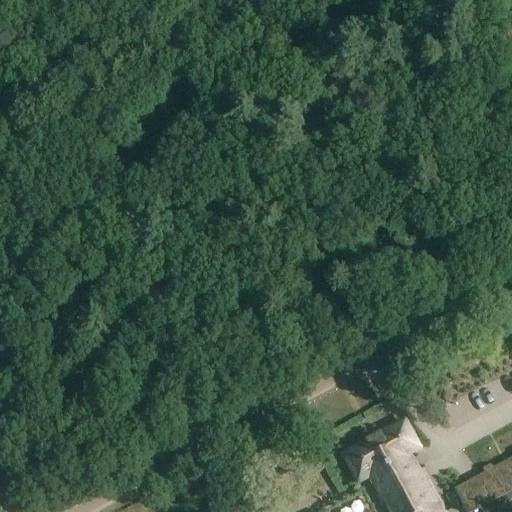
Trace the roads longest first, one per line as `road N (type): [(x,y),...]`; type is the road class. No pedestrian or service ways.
road 1 (unclassified): [(84,511),(511,291)]
road 2 (track): [(0,185),(40,110),(184,0)]
